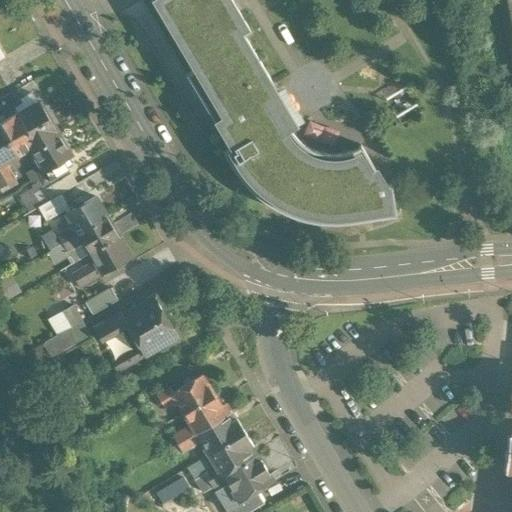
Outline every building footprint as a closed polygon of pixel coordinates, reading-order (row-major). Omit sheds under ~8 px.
[(230,0),(149,0),(192,71),(185,75),(230,150),(223,154),(233,171),(256,197),(285,215),(317,224),(351,223),(395,216),(391,185),(384,186),(361,147),(342,154),(322,154),(304,146),(290,131),(297,127),(243,35),(250,32),(230,0)] [(511,0),(498,0),(499,2),(504,25),(503,25),(504,26),(508,47),(508,49),(511,67),(511,68),(511,69),(511,0)] [(36,102),(31,105),(30,108),(18,115),(17,113),(35,144),(43,139),(56,132),(43,111),(44,108),(41,103),(36,102)] [(17,113),(0,123),(0,130),(15,156),(35,144),(17,113)] [(0,130),(0,171),(4,169),(1,165),(5,163),(15,156),(0,130)] [(56,132),(43,139),(46,144),(32,152),(40,165),(44,173),(53,167),(63,161),(71,157),(56,132)] [(63,161),(53,167),(59,176),(69,170),(63,161)] [(40,165),(32,170),(37,177),(44,173),(40,165)] [(4,169),(0,171),(0,173),(7,185),(15,180),(7,167),(4,169)] [(44,173),(37,177),(39,181),(42,186),(59,176),(53,167),(44,173)] [(32,170),(26,173),(33,184),(34,183),(35,184),(39,181),(37,177),(32,170)] [(70,175),(48,188),(53,198),(76,184),(70,175)] [(94,196),(65,213),(72,226),(77,234),(107,217),(94,196)] [(130,212),(111,224),(119,236),(137,225),(130,212)] [(107,217),(77,234),(83,243),(89,254),(119,236),(111,224),(107,217)] [(72,226),(56,235),(61,244),(77,234),(72,226)] [(77,234),(61,244),(66,253),(83,243),(77,234)] [(119,236),(89,254),(94,262),(101,273),(102,275),(131,258),(119,236)] [(94,262),(81,269),(88,281),(101,273),(94,262)] [(114,286),(93,298),(101,310),(121,298),(114,286)] [(122,316),(121,316),(126,325),(133,335),(166,316),(154,297),(140,305),(137,301),(131,304),(134,309),(122,316)] [(120,313),(94,328),(100,340),(126,325),(121,316),(122,316),(120,313)] [(166,316),(133,335),(138,345),(145,355),(178,336),(166,316)] [(81,321),(55,336),(63,350),(88,335),(81,321)] [(138,345),(113,360),(119,371),(145,355),(138,345)] [(199,374),(172,390),(177,399),(191,422),(186,426),(196,443),(201,439),(209,453),(244,432),(233,413),(230,415),(223,403),(218,406),(199,374)] [(169,385),(156,392),(165,407),(177,399),(172,390),(169,385)] [(186,426),(172,434),(182,451),(196,443),(186,426)] [(244,432),(209,453),(217,465),(223,475),(254,456),(249,447),(252,445),(244,432)] [(511,436),(507,435),(503,473),(511,473),(511,436)] [(254,456),(223,475),(225,480),(238,502),(239,503),(257,492),(273,482),(257,454),(254,456)] [(217,465),(202,474),(211,488),(225,480),(223,475),(217,465)] [(157,487),(166,501),(193,484),(184,471),(157,487)] [(202,474),(193,480),(201,494),(211,488),(202,474)] [(257,492),(239,503),(238,502),(225,510),(226,511),(250,511),(264,504),(257,492)]
